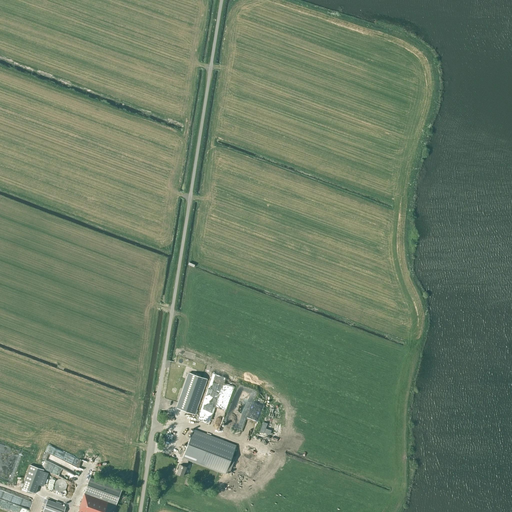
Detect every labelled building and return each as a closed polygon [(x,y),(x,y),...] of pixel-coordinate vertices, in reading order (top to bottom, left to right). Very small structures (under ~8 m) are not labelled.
[(195,414),(207,379),(189,373),(177,408),(195,414)] [(179,454),(183,455),(182,457),(183,457),(180,464),(176,474),(183,476),(186,467),(189,460),(226,474),(226,471),(230,472),(234,461),(231,460),(233,455),(236,446),(193,429),(189,439),(185,451),(180,449),(179,454)] [(267,454),(246,446),(242,456),(263,464),(267,454)] [(30,464),(22,488),(35,493),(44,469),(30,464)] [(90,477),(84,493),(79,507),(80,507),(78,511),(79,511),(113,511),(122,489),(90,477)] [(57,479),(57,480),(56,481),(55,481),(55,482),(54,483),(54,484),(54,485),(54,486),(54,487),(54,488),(55,489),(56,489),(56,490),(58,491),(59,491),(60,492),(61,491),(62,491),(63,491),(64,491),(64,490),(65,490),(65,489),(66,489),(66,488),(66,487),(67,486),(67,485),(67,484),(66,483),(66,482),(65,481),(64,480),(63,479),(62,479),(61,479),(60,479),(59,479),(58,479),(57,479)] [(56,503),(47,500),(43,511),(45,511),(63,511),(66,506),(61,505),(62,503),(57,501),(56,503)]
